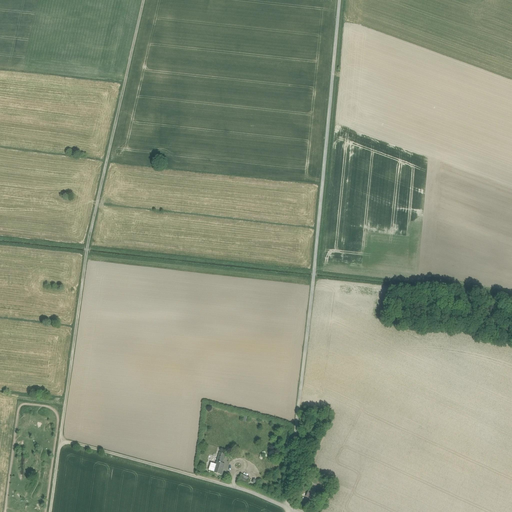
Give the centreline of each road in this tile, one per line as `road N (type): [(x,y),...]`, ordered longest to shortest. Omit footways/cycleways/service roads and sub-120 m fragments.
road 1 (track): [(286,511),(339,0)]
road 2 (track): [(295,511),(229,485),(60,439),(49,511)]
